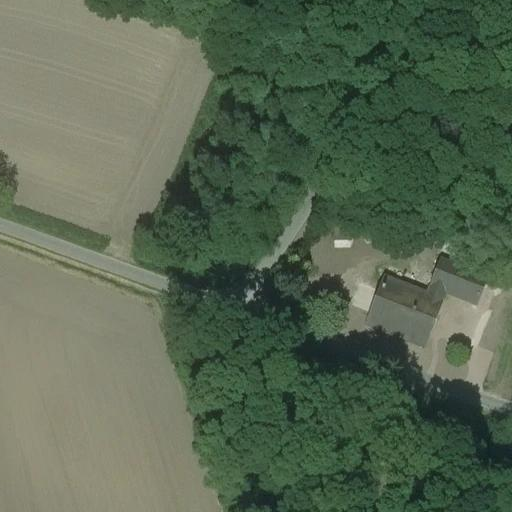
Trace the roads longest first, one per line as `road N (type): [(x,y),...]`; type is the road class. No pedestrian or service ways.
road 1 (unclassified): [(241,312),(364,107),(405,0)]
road 2 (unclassified): [(241,312),(511,416)]
road 3 (unclassified): [(0,226),(241,312)]
